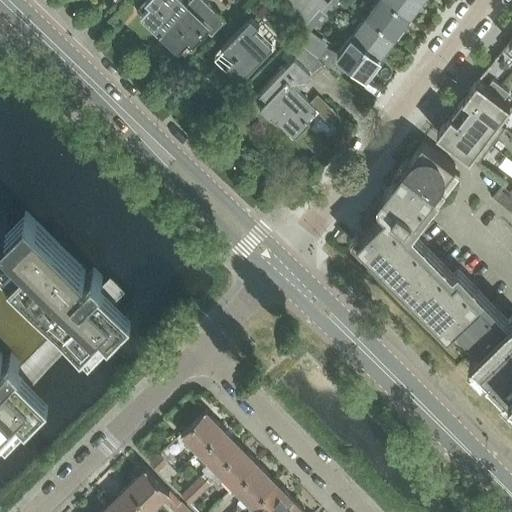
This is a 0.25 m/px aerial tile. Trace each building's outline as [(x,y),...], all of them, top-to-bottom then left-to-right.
[(160,31),(186,4),(182,0),(145,0),(137,8),(160,31)] [(184,54),(207,30),(211,33),(224,20),(203,0),(189,0),(186,4),(160,31),(184,54)] [(300,12),(310,0),(295,0),(291,5),(300,12)] [(322,10),(328,3),(324,0),(310,0),(300,12),(296,16),(306,24),(320,8),(322,10)] [(327,14),(339,0),(329,0),(328,3),(322,10),(327,14)] [(397,36),(412,16),(390,0),(378,0),(368,14),(397,36)] [(390,0),(412,16),(424,0),(390,0)] [(383,55),(397,36),(368,14),(354,33),(383,55)] [(245,76),(273,46),(256,30),(262,25),(253,16),(225,45),(236,54),(229,63),(245,76)] [(354,33),(339,52),(325,46),(304,31),(296,40),(301,44),(302,43),(326,60),(325,61),(341,73),(349,61),(368,75),(383,55),(354,33)] [(511,37),(503,48),(511,54),(511,37)] [(304,83),(325,61),(326,60),(302,43),(301,44),(292,53),(295,56),(256,95),(279,118),(282,115),(298,132),(313,117),(309,113),(316,106),(296,86),(301,80),(304,83)] [(478,78),(464,96),(497,121),(500,123),(511,107),(511,103),(478,78)] [(493,79),(489,84),(497,90),(501,85),(493,79)] [(501,85),(497,90),(505,97),(509,92),(501,85)] [(464,96),(451,113),(484,138),(491,144),(504,126),(500,123),(497,121),(464,96)] [(315,108),(326,120),(335,112),(323,100),(315,108)] [(451,113),(438,131),(470,156),(478,161),(491,144),(484,138),(451,113)] [(385,211),(357,239),(449,333),(454,328),(475,349),(505,320),(459,273),(453,279),(405,231),(455,165),(423,140),(388,185),(382,193),(380,196),(378,198),(378,200),(378,204),(380,206),(385,211)] [(511,191),(502,183),(493,194),(510,209),(511,206),(511,191)] [(22,252),(1,272),(9,280),(59,329),(60,330),(60,331),(73,343),(75,345),(82,352),(89,359),(109,340),(132,317),(115,301),(101,287),(101,286),(97,290),(96,291),(92,287),(93,287),(103,277),(94,269),(84,279),(81,276),(86,271),(35,221),(27,213),(5,236),(13,243),(22,252)] [(473,357),(468,362),(482,376),(487,371),(487,372),(488,373),(488,372),(488,373),(489,372),(503,387),(503,388),(504,389),(505,389),(500,394),(511,406),(511,314),(505,321),(472,353),(471,354),(472,354),(471,355),(472,356),(473,356),(473,357)] [(0,436),(7,443),(26,423),(26,424),(49,400),(33,384),(19,371),(18,370),(13,375),(10,372),(20,361),(12,353),(2,363),(0,361),(0,358),(3,355),(0,352),(0,436)] [(199,450),(223,427),(206,409),(182,432),(199,450)] [(211,473),(241,445),(223,427),(199,450),(210,461),(202,468),(209,476),(211,473)] [(234,486),(258,462),(241,445),(211,473),(220,482),(225,477),(234,486)] [(151,462),(159,470),(170,460),(162,452),(151,462)] [(258,462),(234,486),(243,495),(238,501),(246,510),(276,481),(258,462)] [(182,500),(181,501),(147,466),(127,485),(151,509),(164,497),(174,508),(173,508),(176,511),(190,511),(192,511),(182,500)] [(186,498),(206,478),(203,475),(183,495),(186,498)] [(186,498),(190,502),(211,483),(206,478),(186,498)] [(280,511),(294,499),(276,481),(246,510),(248,511),(280,511)] [(119,511),(148,511),(151,509),(127,485),(110,502),(119,511)] [(305,511),(294,499),(280,511),(305,511)] [(119,511),(110,502),(100,511),(119,511)]
